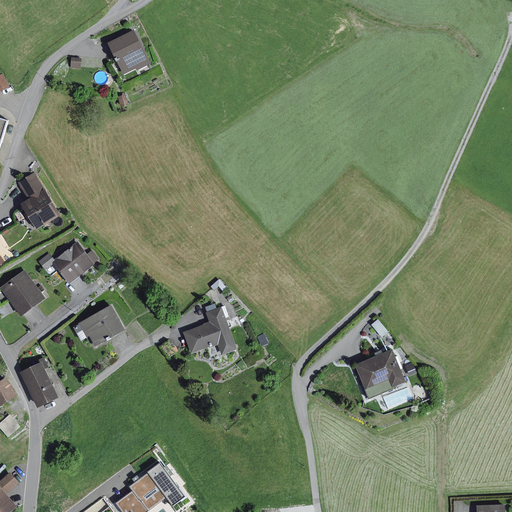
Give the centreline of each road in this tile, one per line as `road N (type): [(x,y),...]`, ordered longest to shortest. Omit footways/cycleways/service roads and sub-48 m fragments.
road 1 (track): [(374,293),(425,234),(511,35)]
road 2 (unclassified): [(0,191),(54,58),(149,0)]
road 3 (unclassified): [(28,511),(33,411),(0,340)]
road 4 (residential): [(318,511),(297,389)]
